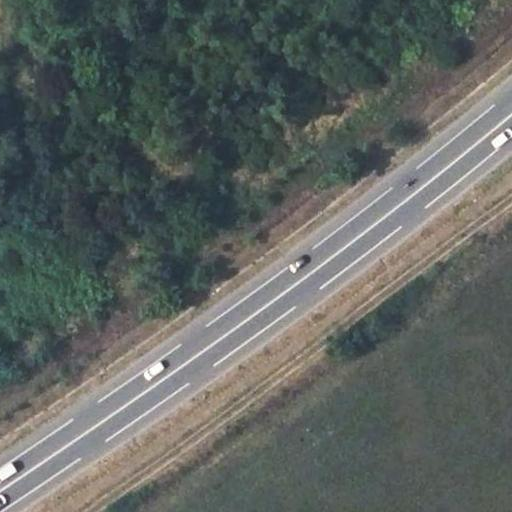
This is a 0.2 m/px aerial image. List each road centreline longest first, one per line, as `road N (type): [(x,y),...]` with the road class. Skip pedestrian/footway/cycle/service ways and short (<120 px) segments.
road 1 (trunk): [(0,490),(250,317),(511,115)]
road 2 (track): [(511,200),(99,511)]
